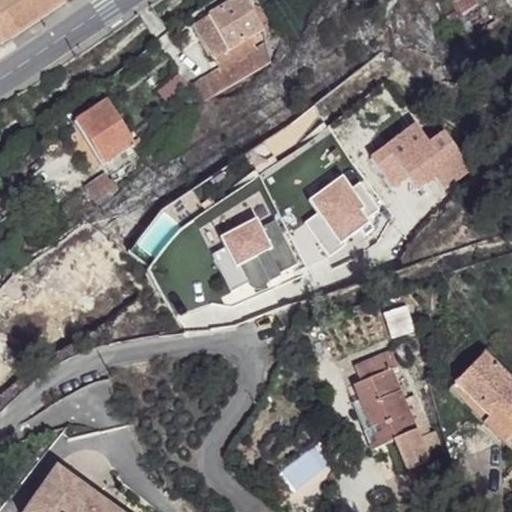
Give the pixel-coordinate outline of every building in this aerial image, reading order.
[(0,0),(0,45),(67,0),(0,0)] [(249,0),(233,0),(195,25),(217,59),(249,38),(263,29),(247,2),(249,0)] [(451,0),(460,16),(485,1),(485,0),(451,0)] [(253,11),(258,20),(265,15),(260,7),(253,11)] [(221,66),(223,69),(256,49),(249,38),(217,59),(221,66)] [(206,76),(217,93),(271,61),(266,42),(256,49),(223,69),(221,66),(206,76)] [(195,83),(206,100),(217,93),(206,76),(195,83)] [(77,121),(112,174),(141,155),(106,101),(85,115),(82,110),(77,113),(80,118),(77,121)] [(413,129),(384,150),(390,158),(419,138),(413,129)] [(442,137),(427,148),(440,167),(428,175),(441,193),(468,173),(442,137)] [(384,150),(368,162),(389,191),(404,180),(414,193),(424,186),(420,181),(428,175),(440,167),(427,148),(419,138),(390,158),(384,150)] [(104,173),(84,187),(94,201),(118,187),(112,180),(110,181),(104,173)] [(306,204),(315,216),(319,213),(313,205),(338,185),(344,193),(348,190),(339,178),(306,204)] [(315,216),(302,225),(327,259),(345,245),(343,243),(357,231),(362,237),(372,230),(364,220),(377,210),(357,184),(348,190),(344,193),(338,185),(313,205),(319,213),(315,216)] [(217,243),(222,253),(227,251),(224,246),(252,231),(255,235),(259,233),(254,224),(217,243)] [(222,253),(210,260),(229,296),(246,288),(247,287),(245,283),(249,281),(251,284),(259,280),(257,277),(261,275),(266,283),(268,286),(279,281),(277,278),(296,268),(273,225),(259,233),(255,235),(252,231),(224,246),(227,251),(222,253)] [(247,287),(246,288),(249,291),(252,293),(257,293),(260,292),(263,290),(265,286),(266,283),(261,275),(257,277),(259,280),(251,284),(249,281),(245,283),(247,287)] [(397,443),(409,470),(430,461),(414,424),(425,419),(414,396),(404,401),(391,371),(398,368),(391,353),(355,369),(361,383),(354,386),(361,401),(373,429),(388,422),(397,443)] [(454,385),(489,419),(496,411),(511,426),(511,378),(484,353),(454,385)] [(354,404),(375,453),(397,443),(388,422),(373,429),(361,401),(354,404)] [(511,426),(496,411),(489,419),(483,423),(504,443),(511,433),(511,426)] [(414,424),(430,461),(446,454),(437,432),(432,435),(425,419),(414,424)] [(409,470),(420,496),(442,487),(430,461),(409,470)] [(116,511),(57,470),(26,511),(116,511)]
